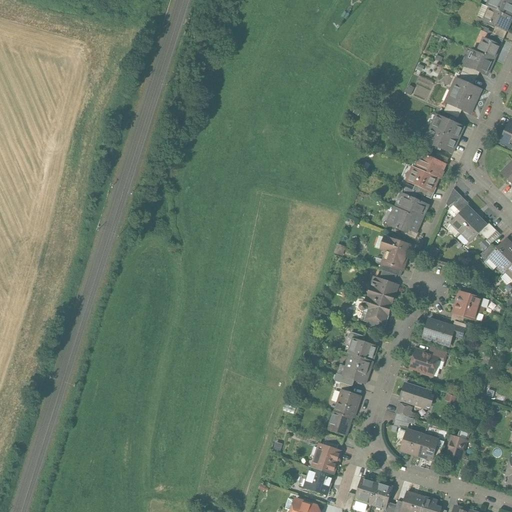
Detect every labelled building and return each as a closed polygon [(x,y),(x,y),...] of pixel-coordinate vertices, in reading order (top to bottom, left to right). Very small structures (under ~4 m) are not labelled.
[(487,0),(485,4),(508,15),(511,16),(511,13),(511,0),(487,0)] [(508,15),(488,6),(482,19),(495,24),(504,29),(504,28),(507,21),(506,20),(508,15)] [(504,29),(495,24),(491,33),(502,38),(506,29),(504,28),(504,29)] [(491,33),(490,33),(487,38),(499,44),(502,38),(491,33)] [(487,38),(482,36),(476,51),(493,58),(499,44),(487,38)] [(476,51),(470,48),(463,63),(478,70),(486,74),(493,58),(476,51)] [(478,70),(463,63),(460,70),(473,76),(475,77),(478,70)] [(473,76),(460,70),(457,78),(465,82),(466,80),(471,82),(473,76)] [(465,82),(457,78),(451,90),(472,99),(478,88),(465,82)] [(472,99),(451,90),(446,102),(459,108),(467,111),(472,99)] [(459,108),(446,102),(442,110),(455,116),(459,108)] [(463,126),(435,113),(429,126),(457,138),(463,126)] [(511,124),(509,123),(508,123),(505,130),(504,131),(500,141),(511,146),(511,124)] [(457,138),(429,126),(423,140),(451,153),(457,138)] [(434,158),(421,152),(417,160),(420,162),(417,168),(437,177),(438,178),(440,173),(439,173),(443,163),(444,163),(434,158)] [(447,158),(436,153),(434,158),(444,163),(443,163),(444,164),(447,158)] [(511,159),(499,172),(511,184),(511,159)] [(417,168),(412,166),(405,181),(414,184),(431,192),(437,177),(417,168)] [(431,192),(414,184),(411,190),(416,192),(428,198),(431,192)] [(402,193),(413,198),(416,192),(411,190),(404,187),(402,193)] [(468,203),(452,188),(445,204),(449,208),(452,205),(459,212),(466,205),(468,203)] [(396,207),(421,218),(427,205),(413,198),(402,193),(396,207)] [(396,207),(388,203),(380,221),(388,224),(405,231),(404,234),(414,238),(417,232),(415,231),(421,218),(396,207)] [(459,212),(449,222),(459,232),(474,216),(470,212),(471,211),(470,209),(469,209),(467,207),(466,205),(459,212)] [(474,216),(459,232),(469,241),(479,231),(486,225),(485,225),(484,223),(482,221),(480,220),(479,221),(474,216)] [(486,225),(479,231),(487,239),(495,230),(488,223),(485,225),(486,225)] [(410,245),(383,236),(379,248),(384,250),(380,263),(402,270),(402,269),(400,268),(402,262),(404,263),(410,245)] [(494,250),(488,256),(488,257),(504,272),(504,271),(511,263),(511,245),(507,240),(504,240),(494,250)] [(489,244),(478,255),(484,261),(488,257),(488,256),(494,250),(489,244)] [(402,270),(380,263),(378,268),(396,274),(400,276),(402,270)] [(396,274),(381,270),(378,279),(393,284),(396,274)] [(378,279),(373,277),(371,283),(369,283),(369,284),(371,285),(372,285),(369,297),(390,304),(391,302),(390,300),(391,296),(394,294),(394,293),(393,290),(395,285),(393,284),(378,279)] [(473,289),(462,285),(460,291),(471,295),(473,289)] [(460,291),(459,291),(455,302),(478,309),(481,298),(471,295),(460,291)] [(369,297),(366,296),(363,304),(362,303),(359,305),(359,307),(360,310),(362,310),(359,319),(366,322),(367,319),(382,324),(386,312),(388,313),(390,304),(369,297)] [(478,309),(455,302),(452,314),(463,317),(474,321),(478,309)] [(463,317),(452,314),(450,320),(454,321),(461,323),(463,317)] [(382,324),(367,319),(366,322),(364,327),(379,332),(382,324)] [(452,327),(428,319),(422,338),(448,346),(454,328),(454,327),(452,327)] [(461,323),(454,321),(452,327),(454,327),(454,328),(464,331),(466,324),(461,323)] [(364,336),(351,332),(348,338),(351,339),(352,339),(362,342),(364,336)] [(362,342),(352,339),(351,339),(347,353),(350,354),(372,361),(376,347),(362,342)] [(447,352),(432,347),(430,354),(437,357),(436,360),(444,362),(447,352)] [(430,354),(416,350),(410,369),(432,376),(436,360),(437,357),(430,354)] [(372,361),(350,354),(345,369),(342,376),(353,380),(364,383),(372,361)] [(345,369),(338,367),(336,374),(342,376),(345,369)] [(342,376),(336,374),(334,380),(340,382),(351,386),(353,380),(342,376)] [(351,386),(340,382),(338,388),(349,391),(351,386)] [(430,392),(405,384),(400,400),(425,408),(430,392)] [(337,390),(335,390),(332,399),(338,400),(341,392),(348,394),(349,391),(338,388),(337,390)] [(348,394),(341,392),(338,400),(334,412),(351,418),(353,418),(359,398),(348,394)] [(410,407),(399,403),(396,414),(407,417),(410,407)] [(334,412),(328,430),(345,436),(351,418),(334,412)] [(407,417),(396,414),(394,420),(395,420),(406,423),(407,417)] [(406,423),(395,420),(393,426),(406,430),(408,424),(406,423)] [(424,436),(406,431),(406,432),(399,430),(397,439),(403,441),(400,451),(418,456),(424,436)] [(460,431),(457,439),(452,437),(448,449),(451,450),(449,456),(461,460),(463,456),(469,434),(460,431)] [(344,439),(327,434),(325,441),(338,445),(341,446),(344,439)] [(438,440),(424,436),(418,456),(432,461),(436,447),(438,440)] [(338,445),(325,441),(323,446),(336,451),(338,445)] [(323,446),(321,446),(313,468),(333,475),(340,452),(336,451),(323,446)] [(436,447),(432,461),(438,462),(442,448),(436,447)] [(469,458),(463,456),(461,460),(458,469),(466,471),(469,458)] [(313,468),(310,467),(303,488),(326,496),(328,488),(327,486),(328,483),(330,482),(333,475),(313,468)] [(377,483),(362,479),(355,500),(363,502),(363,503),(368,505),(368,504),(370,505),(377,483)] [(392,488),(377,483),(370,505),(386,509),(392,488)] [(348,493),(343,510),(349,511),(355,495),(348,493)] [(420,511),(425,498),(407,493),(401,511),(420,511)] [(437,502),(425,498),(420,511),(440,511),(441,510),(435,508),(437,502)] [(319,511),(317,508),(295,500),(294,501),(288,499),(284,508),(291,511),(293,511),(319,511)]
